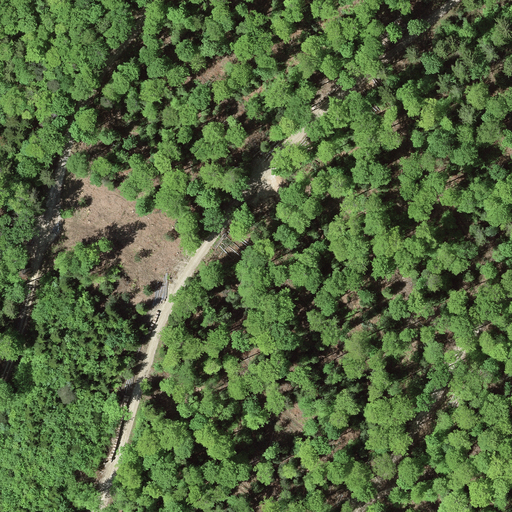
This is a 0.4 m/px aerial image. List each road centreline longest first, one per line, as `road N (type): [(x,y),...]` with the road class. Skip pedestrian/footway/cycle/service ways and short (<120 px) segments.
road 1 (track): [(454,0),(342,91),(184,272),(134,390),(100,511)]
road 2 (track): [(153,0),(75,117),(0,388)]
road 3 (track): [(511,305),(488,324),(424,410),(373,492)]
road 4 (track): [(373,492),(511,434)]
